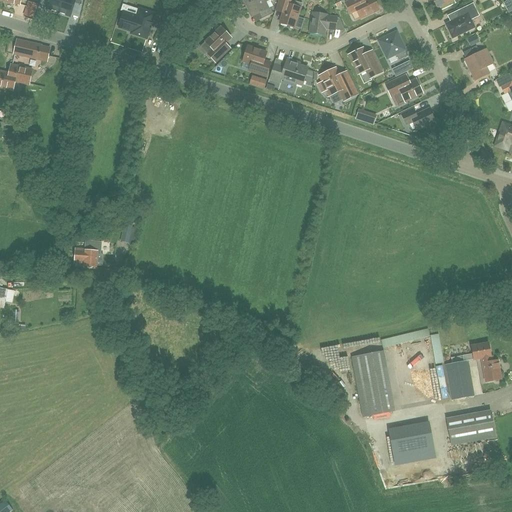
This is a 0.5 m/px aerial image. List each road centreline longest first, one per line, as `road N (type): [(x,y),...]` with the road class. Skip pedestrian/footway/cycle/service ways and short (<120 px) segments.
road 1 (unclassified): [(472,172),(0,19)]
road 2 (residential): [(407,12),(315,52),(243,28),(230,0)]
road 3 (residential): [(472,172),(465,130),(407,12)]
